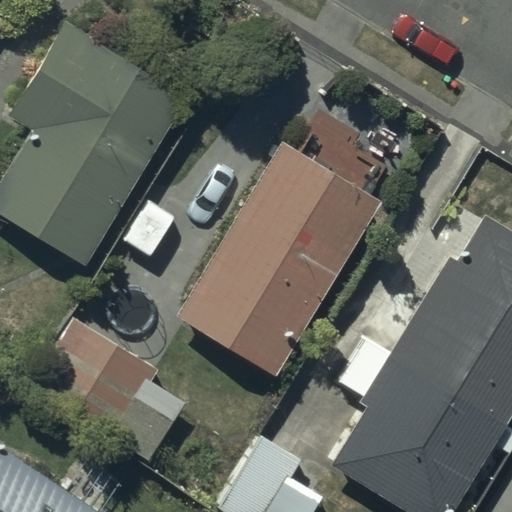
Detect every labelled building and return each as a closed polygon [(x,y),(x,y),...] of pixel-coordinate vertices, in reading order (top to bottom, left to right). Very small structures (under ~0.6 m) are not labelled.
[(0,214),(81,262),(175,100),(179,93),(60,24),(7,115),(29,128),(0,176),(0,214)] [(380,201),(281,140),(174,314),(273,375),(380,201)] [(443,511),(511,403),(511,230),(483,213),(455,263),(447,259),(387,354),(362,339),(337,379),(360,394),(356,401),(362,405),(324,466),(398,511),(443,511)] [(148,363),(68,315),(24,387),(145,460),(181,400),(140,376),(148,363)] [(293,459),(257,437),(214,505),(225,511),(307,511),(317,496),(283,475),(293,459)] [(93,511),(0,447),(0,511),(93,511)]
